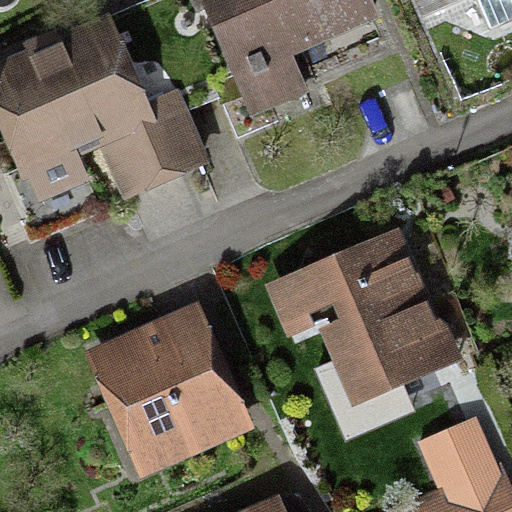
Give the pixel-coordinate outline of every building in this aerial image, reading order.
[(373,0),(142,0),(123,8),(160,103),(186,93),(248,68),(380,16),(373,0)] [(511,0),(417,0),(418,2),(422,0),(476,0),(488,28),(511,18),(511,0)] [(123,8),(0,56),(0,110),(36,202),(97,178),(89,157),(107,150),(125,197),(213,162),(186,93),(160,103),(123,8)] [(410,231),(271,288),(293,342),(327,328),(366,425),(471,382),(410,231)] [(206,307),(94,356),(148,478),(261,429),(206,307)] [(511,511),(511,488),(502,466),(395,511),(511,511)] [(292,511),(287,498),(254,511),(292,511)]
